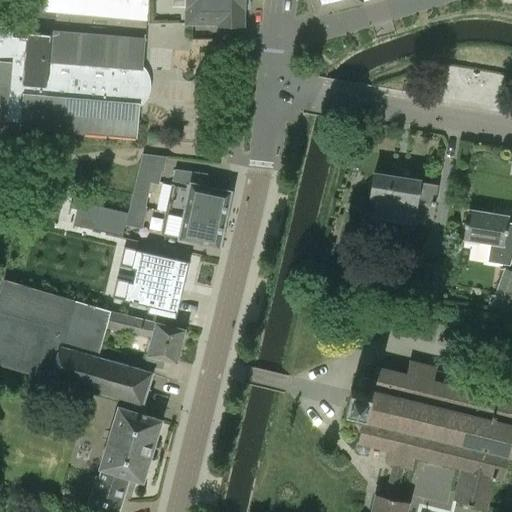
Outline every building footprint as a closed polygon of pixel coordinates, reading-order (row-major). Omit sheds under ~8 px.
[(56,12),(56,0),(30,0),(30,9),(31,10),(31,9),(56,12)] [(148,0),(148,24),(192,24),(218,24),(218,26),(244,25),(244,9),(246,9),(245,0),(148,0)] [(311,0),(315,13),(326,10),(364,1),(363,0),(364,0),(311,0)] [(0,120),(21,122),(20,129),(136,139),(138,117),(146,33),(145,33),(144,39),(116,36),(116,35),(115,35),(115,36),(87,34),(87,32),(86,32),(86,34),(51,31),(51,29),(50,29),(49,40),(3,36),(5,18),(0,18),(0,120)] [(128,213),(125,224),(143,228),(148,206),(146,206),(151,183),(159,184),(162,171),(164,171),(166,156),(143,153),(139,169),(133,195),(128,213)] [(413,223),(417,202),(434,205),(437,186),(419,184),(420,179),(374,173),(370,198),(375,198),(372,217),(413,223)] [(161,236),(183,240),(182,242),(192,244),(192,242),(220,248),(232,191),(190,182),(188,191),(171,187),(161,236)] [(125,224),(128,213),(71,200),(70,207),(77,209),(76,214),(73,225),(118,235),(122,236),(125,224)] [(511,223),(506,223),(507,217),(469,211),(464,239),(490,243),(487,262),(509,266),(511,257),(511,223)] [(147,314),(176,320),(177,316),(175,316),(183,281),(185,282),(190,262),(140,251),(129,301),(133,302),(133,304),(138,305),(138,303),(149,306),(147,314)] [(507,303),(511,288),(511,271),(504,269),(494,298),(507,303)] [(175,362),(183,330),(132,318),(102,309),(3,279),(0,292),(0,364),(50,380),(50,379),(141,406),(152,373),(97,357),(99,350),(106,327),(152,339),(149,355),(175,362)] [(511,398),(433,380),(436,367),(409,361),(406,374),(376,366),(372,384),(368,379),(363,378),(358,381),(356,387),(360,392),(350,389),(344,411),(364,415),(357,443),(356,449),(359,453),(365,455),(370,452),(372,446),(387,450),(384,462),(393,464),(385,496),(395,499),(403,466),(412,468),(414,457),(461,469),(454,500),(487,508),(495,478),(503,478),(508,456),(511,457),(511,398)] [(119,407),(106,449),(100,468),(103,468),(100,479),(97,478),(87,508),(98,511),(117,511),(128,476),(142,481),(161,421),(139,414),(119,407)] [(407,511),(410,503),(395,499),(385,496),(375,494),(370,511),(407,511)]
